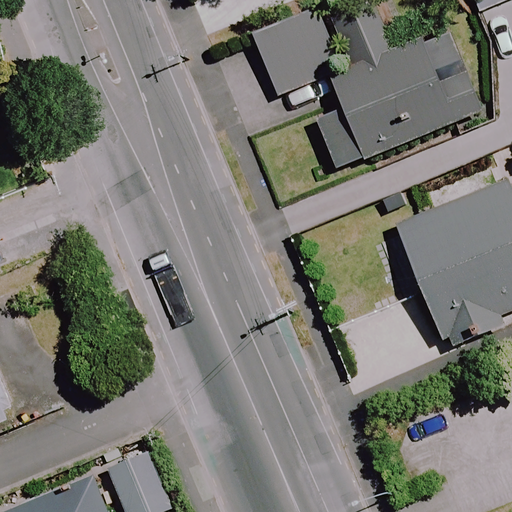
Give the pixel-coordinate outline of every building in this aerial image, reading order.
[(511,13),(511,0),(469,0),(479,26),(511,13)] [(394,56),(374,4),(320,26),(313,9),(250,35),(277,101),(328,80),(339,109),(314,119),(337,176),(482,118),(449,34),(394,56)] [(511,190),(508,192),(506,185),(394,228),(420,295),(435,334),(443,355),(504,332),(499,317),(511,312),(511,190)] [(0,419),(11,415),(0,385),(0,419)] [(165,511),(178,507),(154,446),(117,461),(137,511),(165,511)] [(119,511),(103,470),(0,511),(119,511)]
